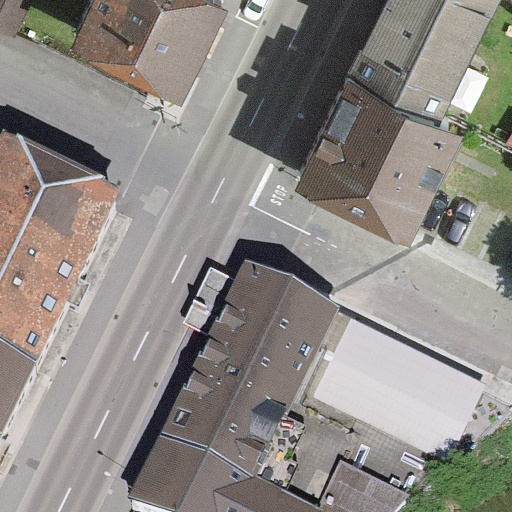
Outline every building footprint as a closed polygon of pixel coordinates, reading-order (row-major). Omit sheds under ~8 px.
[(29,0),(0,0),(0,27),(14,35),(29,0)] [(222,0),(84,0),(70,28),(182,84),(222,0)] [(511,0),(387,0),(301,164),(461,247),(511,149),(511,0)] [(0,137),(0,430),(116,188),(3,132),(0,137)] [(337,306),(245,262),(128,494),(163,511),(318,511),(320,510),(255,475),(337,306)] [(337,411),(457,460),(489,381),(361,329),(347,364),(355,367),(337,411)] [(328,511),(400,511),(407,502),(353,470),(328,511)]
